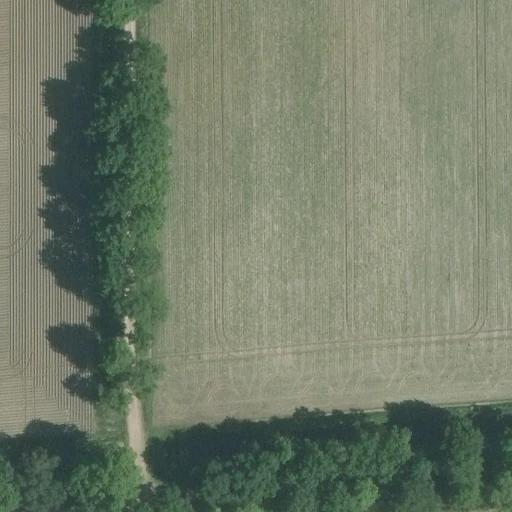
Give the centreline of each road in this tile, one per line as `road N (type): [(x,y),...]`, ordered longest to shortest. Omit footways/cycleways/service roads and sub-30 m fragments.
road 1 (track): [(132,497),(133,0)]
road 2 (track): [(0,505),(132,497)]
